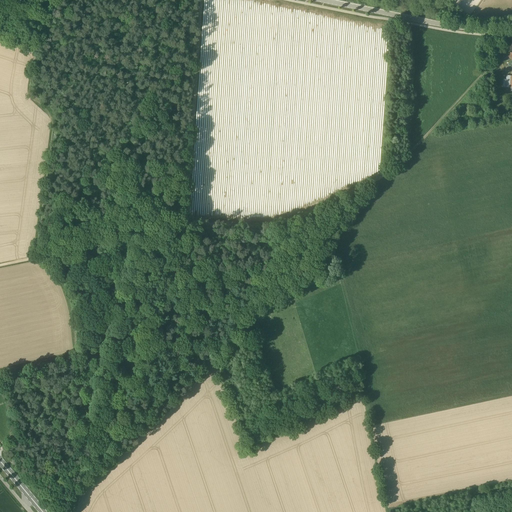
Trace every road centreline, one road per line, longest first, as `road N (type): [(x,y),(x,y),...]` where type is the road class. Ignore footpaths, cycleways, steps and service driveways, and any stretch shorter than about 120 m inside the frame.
road 1 (track): [(83,487),(208,369),(259,290),(330,242),(371,183)]
road 2 (track): [(181,224),(271,222),(324,207),(394,171),(511,44)]
road 3 (track): [(70,511),(163,297),(181,224)]
road 4 (track): [(34,70),(31,102),(52,113),(54,128),(44,257)]
road 5 (tertiary): [(511,30),(323,0)]
road 6 (track): [(44,257),(125,228),(181,224)]
road 7 (track): [(181,224),(195,85)]
